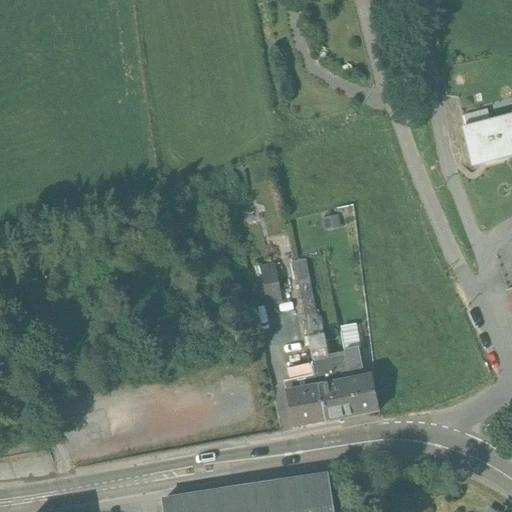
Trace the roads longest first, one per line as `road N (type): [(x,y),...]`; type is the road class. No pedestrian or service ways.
road 1 (secondary): [(0,504),(362,444),(436,447)]
road 2 (unclassified): [(495,312),(451,245),(399,120),(364,0)]
road 3 (unclassified): [(495,312),(444,140),(418,0)]
